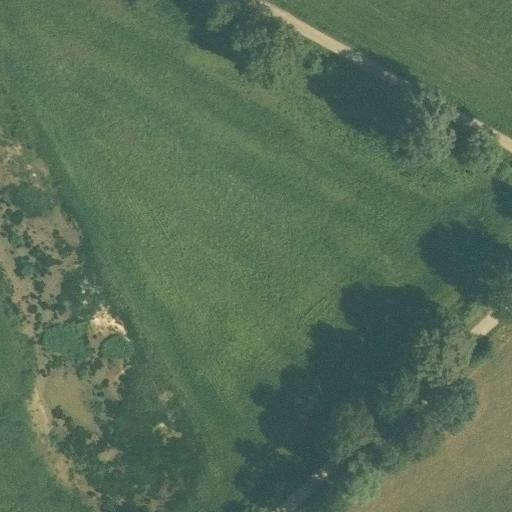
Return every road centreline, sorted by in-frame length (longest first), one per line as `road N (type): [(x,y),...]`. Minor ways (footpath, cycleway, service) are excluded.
road 1 (track): [(275,511),(511,301)]
road 2 (residential): [(511,141),(259,0)]
